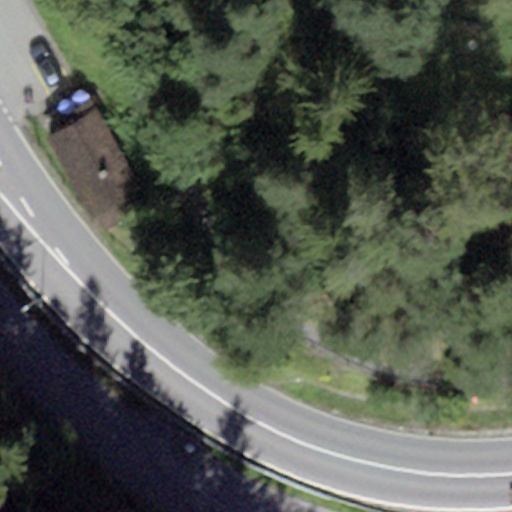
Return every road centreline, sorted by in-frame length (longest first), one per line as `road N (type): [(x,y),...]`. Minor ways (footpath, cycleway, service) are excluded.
road 1 (tertiary): [(0,170),(69,272),(145,347),(224,406),(357,463),(434,477),(511,475)]
road 2 (residential): [(0,321),(30,358),(203,511)]
